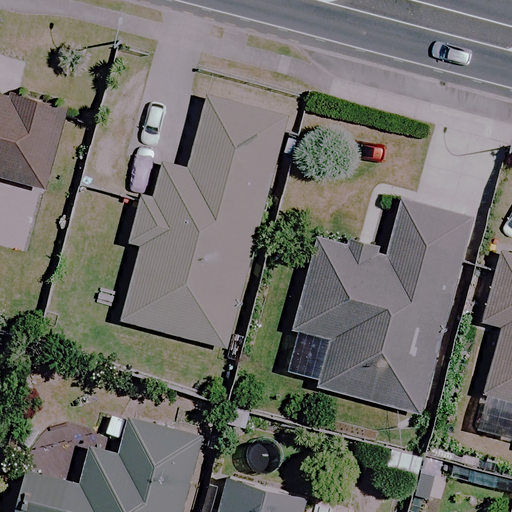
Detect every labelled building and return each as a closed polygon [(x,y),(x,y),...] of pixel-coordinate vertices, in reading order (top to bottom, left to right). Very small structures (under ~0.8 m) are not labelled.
[(0,178),(42,189),(61,108),(0,93),(0,178)] [(150,193),(143,191),(132,233),(142,236),(119,319),(222,347),(282,123),(204,102),(186,171),(157,164),(150,193)] [(465,220),(393,201),(381,252),(316,235),(292,330),(330,340),(318,387),(417,412),(465,220)] [(511,429),(511,257),(501,255),(484,319),(499,330),(475,419),(511,429)] [(177,511),(197,437),(122,417),(114,452),(90,446),(80,485),(27,472),(16,511),(177,511)] [(296,511),(300,500),(225,479),(215,511),(296,511)]
